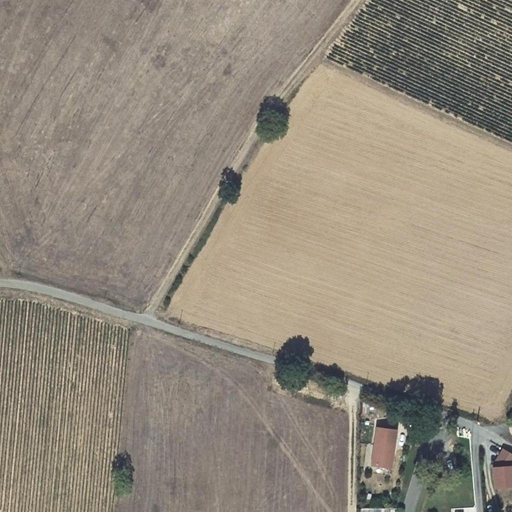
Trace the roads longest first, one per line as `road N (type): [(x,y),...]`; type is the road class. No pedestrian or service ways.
road 1 (unclassified): [(0,283),(39,287),(428,409),(511,450)]
road 2 (track): [(148,320),(240,157),(355,0)]
road 3 (track): [(352,511),(348,384)]
